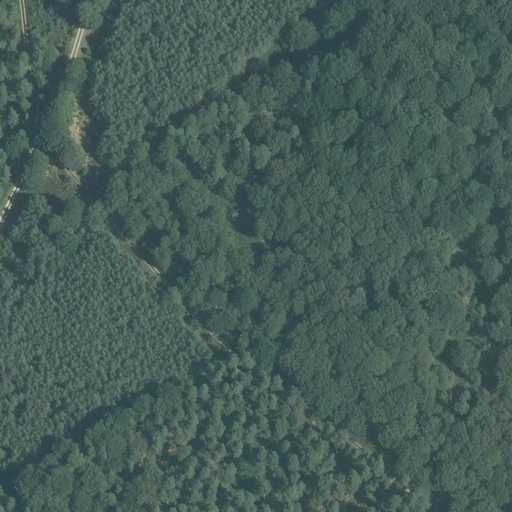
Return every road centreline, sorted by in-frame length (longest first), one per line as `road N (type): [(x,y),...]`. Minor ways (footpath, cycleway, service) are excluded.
road 1 (track): [(20,0),(40,134),(188,316),(429,511)]
road 2 (track): [(0,222),(70,67),(89,0)]
